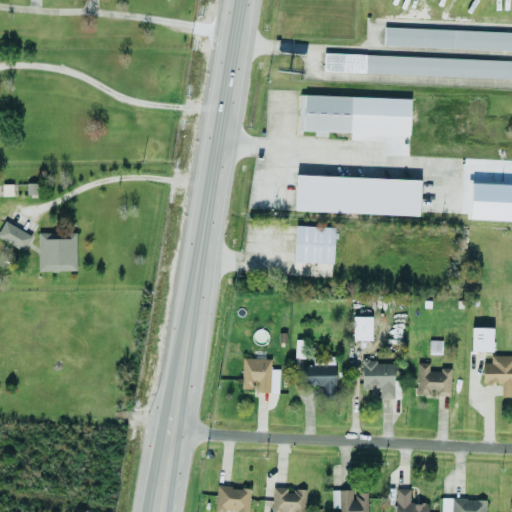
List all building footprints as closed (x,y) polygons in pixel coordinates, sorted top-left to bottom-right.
[(511,32),(384,27),(383,45),(511,49),(511,32)] [(511,60),(324,53),(323,72),(511,78),(511,60)] [(410,98),(299,95),(297,130),(314,131),(313,135),(325,136),(325,132),(408,134),(410,98)] [(418,215),(419,179),(295,175),(294,211),(418,215)] [(0,239),(24,251),(31,234),(3,221),(0,227),(0,239)] [(293,262),(333,263),(335,227),(295,226),(293,262)] [(37,233),(38,271),(75,270),(75,232),(37,233)] [(371,340),(372,317),(352,316),(352,339),(371,340)] [(492,327),(471,327),(470,351),(492,351),(492,327)] [(441,340),(429,340),(428,354),(441,354),(441,340)] [(482,363),(482,383),(500,383),(500,396),(511,396),(511,354),(490,355),(490,363),(482,363)] [(277,393),(278,369),(270,369),(270,358),(242,357),(240,388),(253,389),(253,392),(277,393)] [(393,363),(375,363),(375,359),(361,359),(361,389),(371,389),(371,387),(379,387),(379,398),(393,398),(393,363)] [(450,396),(450,368),(439,368),(439,371),(428,371),(428,363),(416,362),(415,393),(435,394),(435,396),(450,396)] [(334,364),(302,365),(303,386),(321,385),(321,395),(335,395),(334,364)] [(248,511),(249,487),(216,486),(215,510),(236,511),(235,511),(248,511)] [(304,511),(305,489),(289,489),(289,487),(271,487),(270,511),(304,511)] [(394,511),(427,511),(427,503),(409,502),(409,489),(395,488),(394,511)] [(367,511),(368,492),(353,492),(353,490),(331,489),(331,507),(339,507),(338,511),(367,511)]
